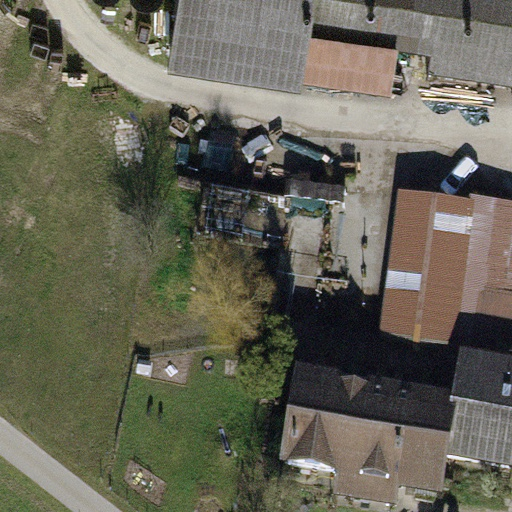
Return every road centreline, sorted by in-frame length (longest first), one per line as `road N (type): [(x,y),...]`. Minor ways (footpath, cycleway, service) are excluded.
road 1 (unknown): [(337,262),(351,114)]
road 2 (unclassified): [(98,511),(0,434)]
